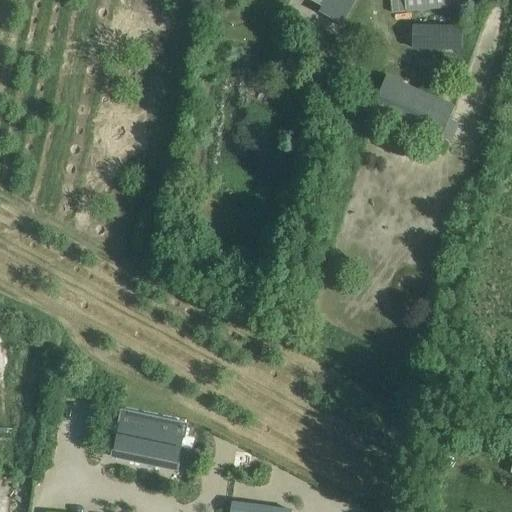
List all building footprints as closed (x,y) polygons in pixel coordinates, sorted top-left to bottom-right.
[(306,0),(321,7),(318,13),(341,26),(354,0),(306,0)] [(391,0),(393,14),(466,8),(465,0),(391,0)] [(414,24),(414,47),(462,48),(462,25),(414,24)] [(454,140),(460,122),(453,120),(459,102),(386,78),(374,113),(454,140)] [(121,417),(113,456),(116,456),(177,469),(185,431),(121,417)] [(233,502),(231,511),(292,511),(293,510),(233,502)]
